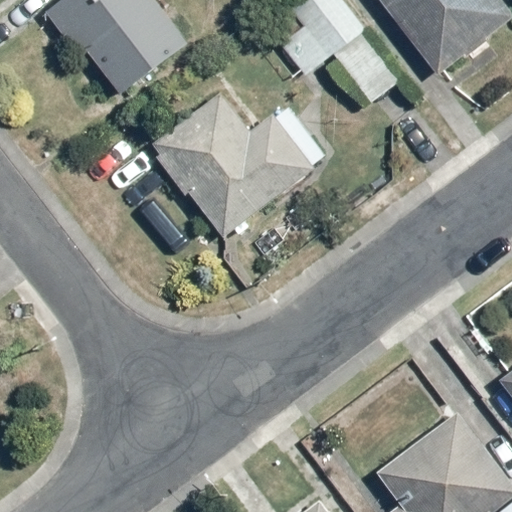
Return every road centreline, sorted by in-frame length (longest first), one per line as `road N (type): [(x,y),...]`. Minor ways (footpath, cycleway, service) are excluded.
road 1 (residential): [(200,417),(511,184)]
road 2 (residential): [(0,186),(200,417)]
road 3 (residential): [(76,511),(200,417)]
